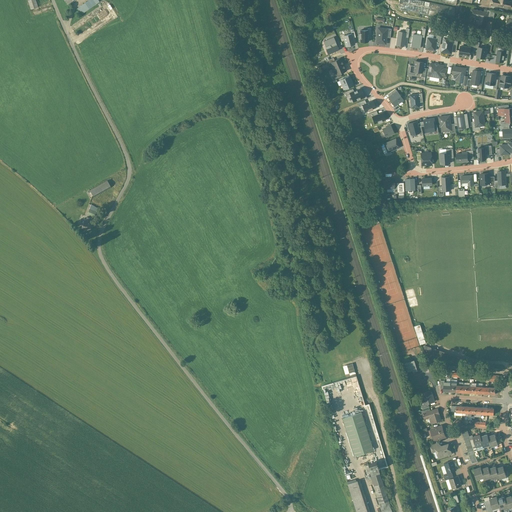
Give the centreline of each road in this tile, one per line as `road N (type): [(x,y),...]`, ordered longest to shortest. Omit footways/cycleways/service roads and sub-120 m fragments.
road 1 (unclassified): [(52,0),(126,156),(127,178),(98,237),(100,258),(283,491),(290,511)]
road 2 (residential): [(511,69),(360,50),(353,67),(397,122)]
